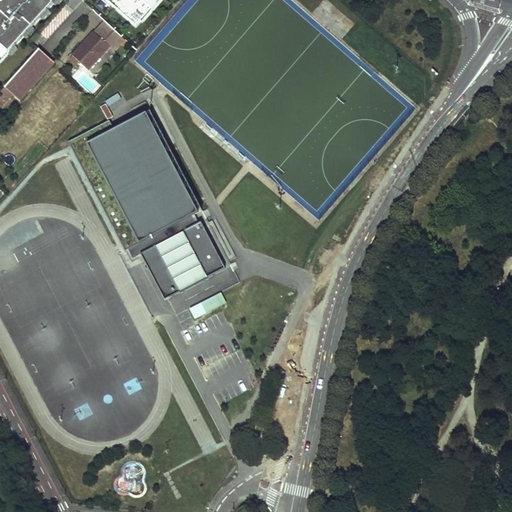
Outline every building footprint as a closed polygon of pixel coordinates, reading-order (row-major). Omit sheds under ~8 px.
[(0,72),(15,55),(13,54),(19,48),(20,49),(29,37),(28,36),(35,28),(36,29),(46,18),(45,17),(50,10),(51,11),(57,5),(56,4),(58,0),(7,0),(0,8),(0,72)] [(108,0),(112,3),(110,5),(136,26),(157,0),(108,0)] [(122,37),(106,23),(97,35),(95,34),(74,57),(90,72),(111,49),(115,52),(125,40),(122,37)] [(55,68),(37,53),(2,91),(20,107),(55,68)] [(109,106),(122,101),(120,95),(106,100),(109,106)] [(110,119),(69,140),(131,261),(142,256),(164,298),(178,291),(179,292),(207,277),(224,268),(201,221),(196,223),(191,215),(202,209),(151,109),(114,128),(110,119)] [(194,319),(227,305),(222,294),(189,308),(194,319)]
